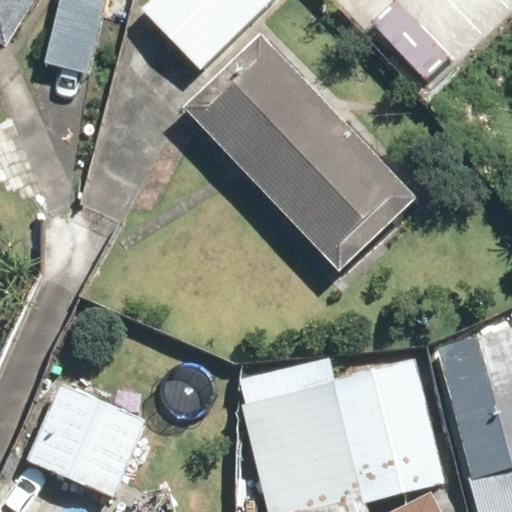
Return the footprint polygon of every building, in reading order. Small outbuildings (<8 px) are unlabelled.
[(0,0),(0,53),(29,0),(0,0)] [(72,0),(56,61),(95,72),(114,0),(72,0)] [(175,0),(160,15),(201,58),(261,0),(175,0)] [(275,46),(202,119),(352,267),(425,194),(275,46)] [(0,284),(0,316),(11,290),(0,284)] [(511,348),(452,363),(479,475),(511,467),(511,348)] [(256,401),(276,511),(323,511),(447,490),(425,370),(256,401)] [(79,382),(41,468),(111,499),(150,413),(79,382)]
